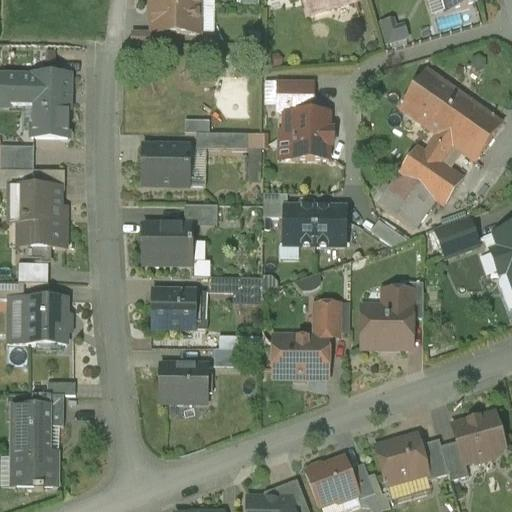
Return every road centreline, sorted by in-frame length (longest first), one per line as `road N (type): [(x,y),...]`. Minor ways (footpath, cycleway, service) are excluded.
road 1 (residential): [(130,496),(105,138),(116,0)]
road 2 (residential): [(511,355),(130,496)]
